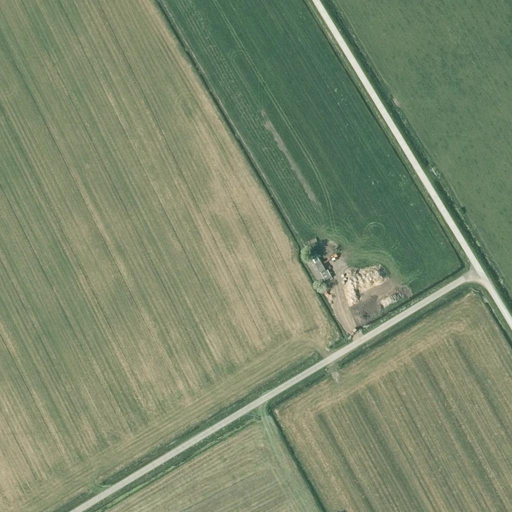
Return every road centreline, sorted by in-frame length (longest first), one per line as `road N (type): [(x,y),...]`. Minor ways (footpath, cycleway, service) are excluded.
road 1 (unclassified): [(76,511),(479,270)]
road 2 (unclassified): [(479,270),(313,0)]
